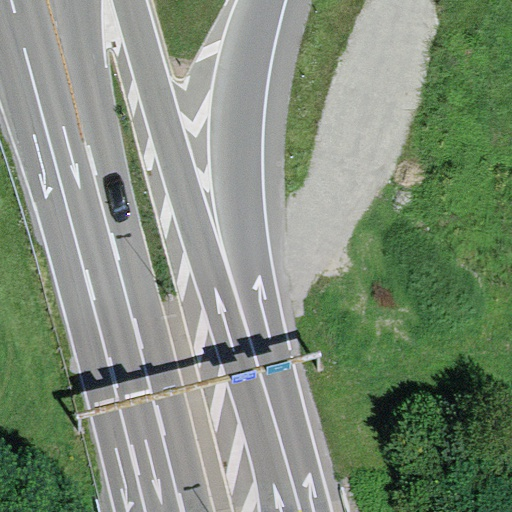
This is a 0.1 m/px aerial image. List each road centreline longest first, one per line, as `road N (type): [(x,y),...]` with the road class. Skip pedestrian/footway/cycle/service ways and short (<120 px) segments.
road 1 (secondary): [(282,511),(128,0)]
road 2 (motorway): [(284,511),(266,322),(245,238),(237,158),(243,78),(262,0)]
road 3 (secondary): [(41,43),(164,511)]
